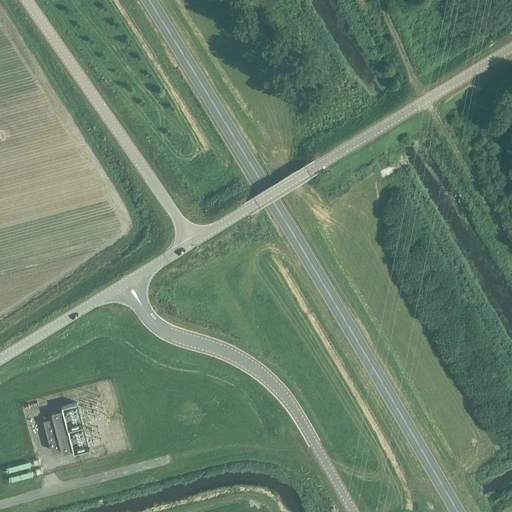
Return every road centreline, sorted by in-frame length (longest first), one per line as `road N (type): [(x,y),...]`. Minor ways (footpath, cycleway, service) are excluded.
road 1 (trunk): [(456,511),(279,202),(151,0)]
road 2 (tertiary): [(192,242),(511,48)]
road 3 (unclassified): [(353,511),(287,399),(231,355),(155,325),(126,282)]
road 4 (unclassified): [(192,242),(26,0)]
road 5 (tertiary): [(0,356),(126,282)]
